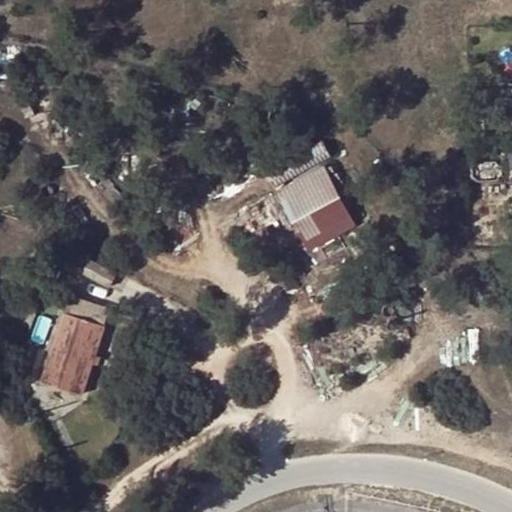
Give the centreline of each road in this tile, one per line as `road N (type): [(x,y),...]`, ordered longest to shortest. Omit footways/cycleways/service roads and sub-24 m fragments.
road 1 (track): [(68,166),(157,259),(254,290),(273,336)]
road 2 (track): [(92,511),(240,414),(269,432),(283,481)]
road 3 (track): [(240,414),(221,378),(221,358),(234,341),(273,336),(290,362),(289,394),(269,432)]
road 4 (track): [(121,287),(221,358)]
